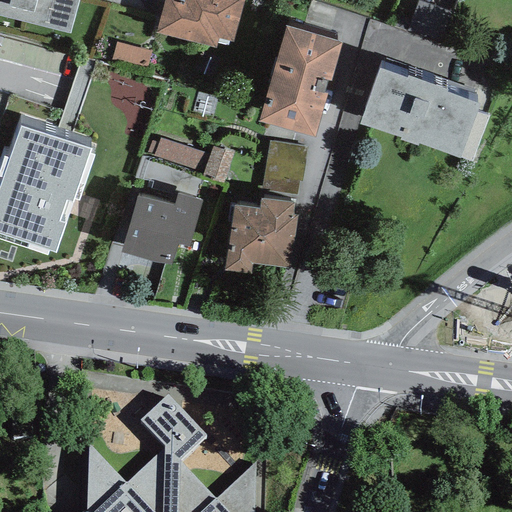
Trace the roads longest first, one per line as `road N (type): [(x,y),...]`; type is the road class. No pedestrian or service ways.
road 1 (tertiary): [(0,313),(355,366)]
road 2 (residential): [(511,239),(355,366)]
road 3 (tertiary): [(355,366),(511,387)]
road 4 (residential): [(355,366),(309,511)]
